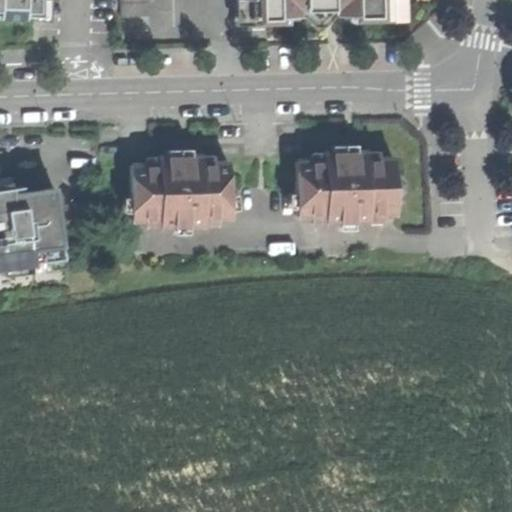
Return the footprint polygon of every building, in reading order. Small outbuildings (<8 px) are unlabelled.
[(0,0),(0,16),(40,17),(40,0),(0,0)] [(238,0),(239,17),(284,17),(284,10),(296,10),(296,14),(334,14),(334,9),(347,9),(347,15),(395,14),(395,0),(238,0)] [(147,17),(147,3),(118,3),(118,18),(147,17)] [(293,161),(294,212),(321,212),(321,221),(365,220),(364,211),(391,210),(391,197),(399,190),(398,179),(390,170),(390,158),(360,158),(360,151),(341,152),(320,152),(320,160),(293,161)] [(126,165),(127,219),(155,218),(156,227),(198,225),(198,216),(225,215),(223,162),(197,163),(197,155),(172,156),(156,156),(156,164),(126,165)] [(0,267),(48,261),(47,255),(60,253),(52,190),(10,196),(9,187),(0,188),(0,267)]
